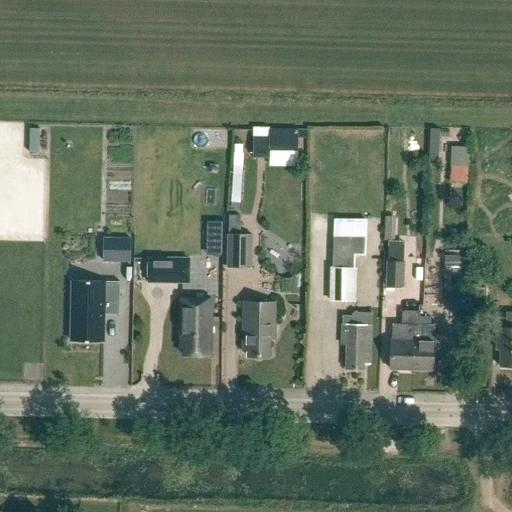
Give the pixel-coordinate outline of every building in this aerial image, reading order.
[(32,150),(43,150),(43,128),(32,127),(32,150)] [(255,136),(254,157),(271,157),(271,150),(300,150),(300,129),(272,128),(272,136),(255,136)] [(440,130),(430,129),(429,154),(440,154),(440,130)] [(453,182),(472,182),(472,145),(453,145),(453,182)] [(235,152),(231,210),(241,211),(245,153),(235,152)] [(230,214),(230,234),(238,234),(242,234),(243,214),(230,214)] [(333,252),(332,268),(331,268),(329,302),(355,302),(356,269),(355,268),(355,255),(366,255),(367,227),(334,225),(333,252)] [(251,269),(251,234),(242,234),(238,234),(230,234),(226,234),(225,268),(251,269)] [(104,238),(103,261),(130,262),(131,239),(104,238)] [(188,283),(189,259),(149,259),(149,282),(188,283)] [(404,288),(405,262),(386,261),(385,288),(404,288)] [(460,307),(461,279),(444,279),(444,307),(460,307)] [(72,293),(71,341),(103,342),(104,314),(119,315),(120,282),(89,281),(72,281),(72,293)] [(184,348),(184,356),(211,356),(212,299),(181,299),(180,348),(184,348)] [(275,339),(275,304),(243,303),(242,351),(247,351),(247,357),(269,358),(270,339),(275,339)] [(417,330),(418,325),(418,305),(404,305),(403,324),(392,324),(391,370),(412,370),(413,341),(413,330),(417,330)] [(511,367),(511,312),(506,313),(506,329),(496,329),(496,343),(500,343),(500,367),(511,367)] [(369,364),(371,314),(357,313),(352,317),(342,317),(341,345),(346,345),(346,370),(364,370),(364,364),(369,364)] [(413,341),(412,370),(432,371),(433,357),(443,357),(444,336),(434,335),(434,325),(418,325),(417,330),(413,330),(413,341)]
